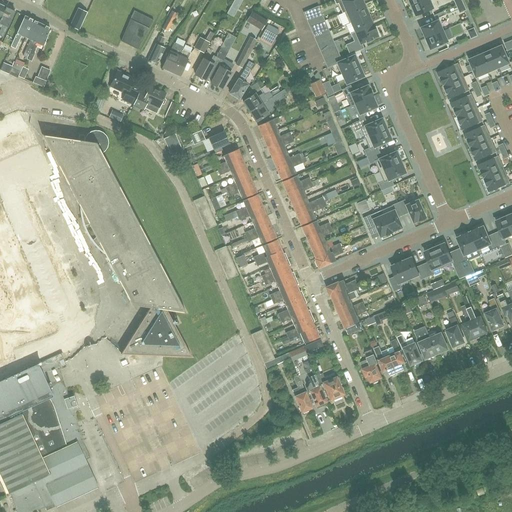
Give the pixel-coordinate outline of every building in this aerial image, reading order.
[(242,0),(234,0),(230,7),(237,11),(243,0),(242,0)] [(343,0),(342,1),(346,11),(344,12),(344,13),(364,4),(362,0),(343,0)] [(432,9),(428,0),(424,0),(410,6),(412,12),(414,12),(415,16),(432,9)] [(462,3),(456,6),(459,13),(465,10),(462,3)] [(364,4),(344,13),(349,23),(369,15),(366,9),(365,9),(364,5),(365,5),(364,4)] [(15,12),(6,8),(0,21),(0,23),(3,25),(0,31),(0,36),(3,37),(15,12)] [(79,30),(87,13),(78,9),(70,26),(79,30)] [(134,11),(132,14),(132,16),(121,42),(137,50),(153,20),(134,11)] [(177,14),(172,11),(162,29),(168,32),(177,14)] [(247,21),(261,30),(267,21),(252,12),(247,21)] [(309,25),(321,21),(318,15),(307,20),(309,25)] [(369,15),(349,23),(349,24),(351,23),(355,32),(351,34),(351,35),(374,25),(373,25),(372,25),(370,21),(371,20),(369,15)] [(21,36),(26,38),(33,20),(25,16),(11,47),(15,49),(21,36)] [(27,58),(42,24),(33,20),(26,38),(30,40),(23,56),(27,58)] [(323,26),(321,21),(309,25),(312,31),(323,26)] [(421,28),(425,38),(442,31),(437,21),(421,28)] [(50,28),(42,24),(27,58),(26,59),(31,61),(35,53),(34,52),(38,44),(43,46),(50,28)] [(374,25),(351,35),(354,42),(346,45),(350,54),(363,49),(361,43),(366,41),(367,41),(371,39),(377,36),(376,33),(377,32),(374,25)] [(470,39),(476,36),(473,29),(467,31),(470,39)] [(264,33),(275,39),(276,35),(266,30),(264,33)] [(446,42),(442,31),(425,38),(424,39),(428,47),(429,46),(430,49),(446,42)] [(155,45),(148,62),(157,66),(165,48),(160,47),(164,38),(160,36),(156,45),(155,45)] [(203,53),(209,42),(200,38),(195,49),(203,53)] [(242,67),(245,61),(255,41),(250,38),(236,64),(242,67)] [(219,68),(224,58),(232,43),(225,39),(215,58),(213,56),(209,63),(203,60),(195,75),(205,81),(214,65),(219,68)] [(317,44),(320,50),(331,45),(329,39),(317,44)] [(162,68),(171,72),(179,55),(184,47),(174,43),(170,51),(162,68)] [(334,50),(331,45),(320,50),(322,56),(334,50)] [(491,50),(498,68),(509,63),(502,46),(497,49),(497,48),(491,50)] [(191,53),(183,49),(184,47),(179,55),(171,72),(180,76),(191,53)] [(488,72),(498,68),(491,50),(490,50),(491,51),(481,55),(481,54),(480,55),(488,72)] [(475,58),(470,60),(472,65),(474,70),(477,77),(488,72),(480,55),(474,57),(475,58)] [(356,60),(354,56),(342,61),(339,62),(337,57),(325,62),(328,68),(338,63),(342,74),(360,66),(357,60),(356,60)] [(224,58),(219,68),(210,84),(222,90),(231,74),(229,73),(232,67),(230,61),(224,58)] [(243,83),(251,70),(254,65),(249,62),(230,93),(239,99),(247,85),(243,83)] [(9,74),(17,78),(18,76),(19,76),(23,67),(14,63),(9,74)] [(458,64),(438,73),(444,86),(464,77),(458,64)] [(360,66),(342,74),(346,84),(363,77),(361,72),(362,72),(360,66)] [(28,69),(23,67),(19,76),(23,78),(28,69)] [(42,68),(37,78),(35,77),(33,83),(43,87),(50,71),(42,68)] [(134,80),(118,72),(111,86),(126,93),(122,101),(131,105),(136,93),(130,90),(134,80)] [(464,77),(444,86),(449,99),(469,90),(464,77)] [(325,93),(319,81),(310,85),(316,97),(325,93)] [(323,84),(322,85),(323,85),(327,96),(333,94),(328,82),(323,84)] [(298,87),(295,83),(284,89),(286,94),(298,87)] [(255,94),(243,102),(249,111),(262,104),(266,102),(273,97),(284,90),(283,90),(280,85),(269,92),(265,95),(263,93),(257,97),(255,94)] [(355,104),(372,97),(373,96),(370,89),(368,89),(367,86),(353,92),(350,86),(346,88),(349,94),(346,95),(351,106),(355,104)] [(145,97),(139,94),(134,105),(144,110),(145,108),(157,113),(159,109),(166,94),(150,87),(145,97)] [(451,104),(457,117),(477,108),(471,95),(451,104)] [(92,107),(95,108),(99,110),(103,100),(97,97),(92,107)] [(262,104),(249,111),(256,122),(268,114),(274,110),(271,105),(276,102),(273,97),(266,102),(262,104)] [(353,125),(365,120),(362,113),(376,107),(372,97),(355,104),(359,114),(357,115),(360,121),(353,124),(353,125)] [(314,102),(317,107),(326,104),(324,98),(314,102)] [(170,119),(177,105),(171,102),(165,117),(170,119)] [(483,121),(477,108),(457,117),(463,130),(483,121)] [(115,110),(112,117),(122,122),(126,115),(115,110)] [(323,114),(326,122),(333,119),(329,111),(323,114)] [(263,137),(277,130),(275,124),(280,122),(278,117),(258,126),(263,137)] [(333,119),(326,122),(331,133),(337,130),(333,119)] [(361,129),(365,139),(387,130),(387,127),(385,128),(382,119),(367,125),(365,120),(353,125),(356,131),(361,129)] [(470,148),(490,139),(485,126),(465,135),(470,148)] [(290,132),(280,137),(277,130),(263,137),(267,148),(292,137),(290,132)] [(337,130),(331,133),(335,143),(332,144),(333,145),(342,141),(337,130)] [(367,158),(379,153),(376,146),(391,140),(389,136),(390,135),(387,130),(365,139),(369,149),(364,151),(367,158)] [(190,136),(194,145),(205,140),(201,131),(190,136)] [(213,150),(228,144),(223,132),(208,138),(213,150)] [(183,154),(180,145),(175,134),(164,139),(173,159),(183,154)] [(272,158),(287,152),(284,146),(294,142),(292,137),(267,148),(272,158)] [(490,139),(470,148),(476,161),(496,152),(490,139)] [(333,145),(337,156),(346,152),(342,141),(333,145)] [(218,171),(242,160),(238,149),(223,156),(226,162),(216,166),(218,171)] [(277,169),(301,158),(299,153),(289,157),(287,152),(272,158),(277,169)] [(375,162),(379,172),(401,163),(396,152),(381,158),(379,153),(367,158),(370,164),(375,162)] [(281,180),(296,173),(293,167),(307,161),(305,157),(301,158),(277,169),(281,180)] [(478,166),(484,179),(504,170),(498,157),(478,166)] [(242,160),(218,171),(220,176),(230,172),(232,178),(247,171),(242,160)] [(344,160),(335,163),(336,169),(346,166),(344,160)] [(401,163),(379,172),(384,182),(379,184),(381,190),(393,185),(390,179),(405,173),(403,169),(404,168),(402,163),(401,163)] [(195,166),(199,177),(204,175),(200,164),(195,166)] [(510,183),(504,170),(484,179),(489,192),(510,183)] [(247,171),(232,178),(235,184),(225,188),(227,193),(252,182),(247,171)] [(203,187),(215,184),(213,175),(201,179),(203,187)] [(287,193),(311,182),(309,177),(300,181),(297,175),(282,182),(287,193)] [(361,186),(358,179),(352,181),(355,188),(361,186)] [(252,182),(227,193),(229,197),(239,193),(242,199),(256,193),(252,182)] [(291,203),(306,197),(304,191),(314,186),(311,182),(287,193),(291,203)] [(0,365),(8,362),(0,343),(45,323),(32,296),(67,280),(26,191),(11,198),(6,189),(0,191),(0,365)] [(235,212),(237,216),(262,205),(257,195),(243,201),(245,207),(235,212)] [(196,207),(207,202),(205,196),(194,201),(196,207)] [(296,214),(325,201),(323,196),(309,203),(306,197),(291,203),(296,214)] [(220,208),(216,197),(210,199),(214,210),(220,208)] [(35,205),(40,215),(48,233),(57,229),(52,219),(61,215),(57,207),(48,210),(44,201),(35,205)] [(313,212),(327,206),(325,201),(296,214),(301,225),(316,218),(313,212)] [(398,203),(403,215),(409,212),(413,222),(418,220),(419,221),(425,219),(417,201),(406,205),(404,201),(398,203)] [(199,213),(210,208),(207,202),(196,207),(199,213)] [(391,207),(381,211),(391,233),(391,232),(401,228),(397,218),(403,215),(398,203),(391,206),(391,207)] [(267,216),(262,205),(237,216),(239,221),(249,217),(252,223),(267,216)] [(337,214),(340,220),(356,213),(354,207),(337,214)] [(212,214),(210,208),(199,213),(201,219),(212,214)] [(386,236),(391,233),(381,211),(383,216),(373,220),(371,215),(363,218),(368,230),(376,227),(380,237),(385,234),(386,236)] [(204,224),(215,220),(212,214),(201,219),(204,224)] [(271,227),(267,216),(252,223),(254,229),(245,233),(247,238),(271,227)] [(494,234),(499,246),(506,243),(503,238),(511,234),(511,232),(506,218),(496,222),(500,232),(494,234)] [(206,230),(217,226),(217,225),(215,220),(204,224),(206,230)] [(332,227),(330,223),(319,227),(317,221),(302,227),(306,238),(332,227)] [(271,227),(247,238),(249,242),(259,238),(261,244),(276,238),(271,227)] [(311,249),(326,242),(324,236),(334,232),(333,231),(332,227),(306,238),(311,249)] [(471,233),(478,250),(490,244),(492,249),(499,246),(494,234),(488,237),(484,227),(479,229),(478,228),(472,231),(473,232),(471,233)] [(478,250),(471,233),(468,234),(468,233),(462,235),(463,236),(458,238),(462,248),(456,251),(461,263),(467,260),(465,255),(478,250)] [(262,246),(265,253),(253,258),(255,261),(281,250),(277,240),(262,246)] [(315,259),(342,247),(340,244),(329,248),(326,242),(311,249),(315,259)] [(434,247),(443,267),(453,263),(454,266),(461,263),(456,251),(449,254),(445,244),(440,246),(440,245),(434,247)] [(218,257),(229,252),(226,246),(215,251),(218,257)] [(334,257),(344,253),(342,247),(315,259),(314,259),(315,261),(314,262),(316,266),(317,267),(318,269),(336,261),(334,257)] [(433,272),(443,267),(434,247),(434,249),(424,253),(429,263),(423,265),(428,277),(434,274),(433,272)] [(255,261),(257,267),(267,263),(269,267),(287,259),(285,254),(283,254),(281,250),(255,261)] [(229,252),(218,257),(220,263),(231,258),(229,252)] [(248,264),(244,255),(236,258),(240,268),(248,264)] [(231,258),(220,263),(223,268),(234,264),(231,258)] [(402,261),(401,261),(409,279),(419,275),(421,280),(428,277),(423,265),(416,268),(412,258),(402,262),(402,261)] [(287,259),(269,267),(271,272),(261,276),(263,280),(289,269),(288,266),(290,265),(287,259)] [(497,264),(500,270),(511,265),(509,259),(500,262),(499,262),(497,264)] [(399,284),(409,279),(401,261),(396,264),(396,265),(391,267),(396,277),(390,280),(395,291),(401,288),(399,284)] [(236,269),(234,264),(223,268),(225,274),(236,269)] [(236,269),(225,274),(228,280),(238,276),(239,275),(236,269)] [(289,269),(263,280),(265,286),(275,282),(277,286),(295,278),(293,272),(291,273),(289,269)] [(477,273),(467,277),(466,277),(470,287),(476,284),(474,280),(486,275),(484,270),(477,273)] [(387,281),(384,274),(379,276),(382,283),(387,281)] [(295,278),(277,286),(279,291),(269,295),(271,300),(298,289),(296,285),(298,284),(295,278)] [(331,296),(358,285),(356,280),(346,284),(344,280),(326,288),(327,289),(327,290),(328,295),(330,295),(330,297),(331,296)] [(447,294),(448,293),(458,289),(455,283),(444,287),(447,294)] [(336,307),(351,300),(357,298),(354,291),(359,289),(358,285),(331,296),(333,300),(336,307)] [(298,289),(271,300),(273,305),(283,301),(285,306),(304,298),(301,291),(299,292),(298,289)] [(442,298),(438,289),(427,294),(430,303),(442,298)] [(508,315),(511,322),(511,321),(511,304),(508,306),(503,295),(498,297),(506,316),(508,315)] [(466,306),(479,336),(482,335),(483,336),(486,335),(486,333),(487,332),(481,317),(476,319),(467,296),(462,298),(466,306)] [(419,308),(429,304),(426,297),(416,301),(419,308)] [(304,298),(285,306),(287,310),(278,314),(280,320),(306,308),(304,304),(306,303),(304,298)] [(500,316),(501,315),(494,299),(488,302),(492,311),(485,314),(492,331),(494,330),(495,331),(499,329),(499,328),(504,325),(500,316)] [(340,317),(366,306),(364,301),(354,306),(351,300),(336,307),(340,317)] [(406,315),(412,312),(409,305),(403,307),(406,315)] [(366,306),(340,317),(345,328),(360,322),(358,315),(368,311),(366,306)] [(463,324),(470,340),(471,340),(472,341),(476,339),(476,337),(479,336),(466,306),(461,308),(463,311),(468,323),(463,324)] [(306,308),(280,320),(282,324),(291,319),(294,325),(312,317),(309,310),(307,311),(306,308)] [(380,314),(383,321),(389,318),(386,311),(380,314)] [(312,317),(294,325),(295,329),(286,333),(288,339),(315,328),(312,323),(314,322),(312,317)] [(453,328),(447,331),(454,347),(455,347),(456,348),(460,346),(460,344),(465,342),(461,333),(462,332),(456,317),(450,320),(453,328)] [(349,335),(363,329),(361,322),(346,329),(349,335)] [(425,327),(414,332),(426,359),(431,356),(432,358),(436,356),(435,355),(437,354),(428,333),(425,327)] [(301,337),(304,344),(319,337),(315,328),(288,339),(290,343),(301,337)] [(262,330),(251,335),(254,341),(265,336),(262,330)] [(441,334),(437,336),(435,332),(431,332),(428,333),(437,354),(439,353),(439,355),(443,353),(442,352),(448,349),(441,334)] [(267,342),(265,336),(254,341),(256,346),(267,342)] [(403,336),(398,338),(403,350),(404,349),(411,365),(417,363),(417,364),(421,363),(421,361),(422,360),(415,344),(414,344),(411,339),(405,342),(403,336)] [(320,340),(303,347),(306,353),(323,346),(320,340)] [(399,371),(399,372),(404,370),(402,364),(406,363),(396,340),(390,342),(393,347),(387,350),(397,371),(399,371)] [(270,347),(267,342),(256,346),(259,352),(270,347)] [(387,350),(382,352),(380,346),(374,349),(384,372),(388,370),(390,376),(395,374),(394,372),(397,371),(387,350)] [(272,353),(270,347),(259,352),(261,358),(272,353)] [(307,355),(306,353),(303,347),(289,353),(291,358),(292,361),(307,355)] [(378,364),(372,350),(365,352),(371,366),(363,369),(366,377),(369,376),(371,382),(373,382),(374,383),(378,381),(378,380),(382,378),(376,364),(378,364)] [(275,359),(272,353),(261,358),(264,364),(275,359)] [(289,353),(275,359),(264,364),(266,370),(277,366),(277,364),(291,358),(289,353)] [(0,381),(0,480),(6,494),(8,493),(9,494),(11,493),(16,510),(16,511),(30,511),(39,509),(42,508),(45,507),(46,511),(55,506),(55,507),(56,507),(56,506),(97,487),(98,488),(98,487),(99,487),(93,474),(86,460),(91,458),(85,445),(83,440),(78,423),(73,408),(75,407),(78,406),(74,396),(70,398),(67,388),(60,369),(58,360),(63,358),(61,354),(0,381)] [(313,368),(306,371),(311,382),(310,383),(307,389),(311,399),(312,398),(316,407),(317,406),(317,408),(323,406),(322,404),(326,402),(320,387),(320,386),(320,385),(316,376),(313,368)] [(337,379),(336,378),(326,382),(322,373),(316,376),(320,385),(322,385),(324,390),(326,389),(330,400),(333,399),(333,401),(342,397),(341,395),(343,394),(339,384),(341,384),(339,378),(337,379)] [(293,391),(302,413),(303,412),(304,413),(308,411),(307,410),(312,408),(299,376),(293,378),(298,389),(293,391)]
